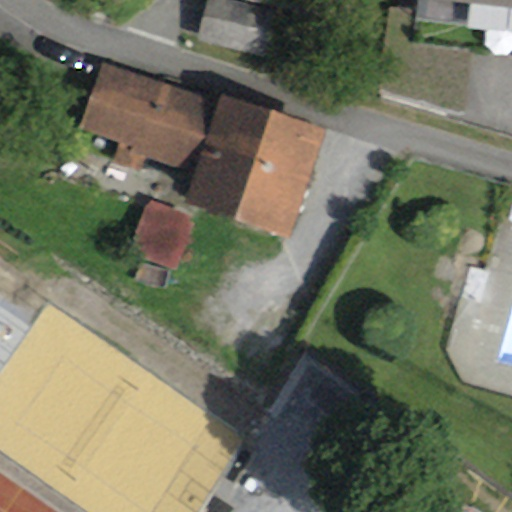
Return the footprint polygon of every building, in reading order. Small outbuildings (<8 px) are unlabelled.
[(277,10),(233,0),(208,0),(199,42),(266,58),(277,10)] [(511,0),(415,0),(411,47),(511,57),(511,0)] [(197,175),(221,102),(102,64),(80,131),(118,144),(112,163),(141,173),(146,159),(197,175)] [(221,102),(197,175),(186,208),(291,242),(327,133),(222,99),(221,102)] [(195,219),(149,203),(131,254),(177,270),(195,219)]
